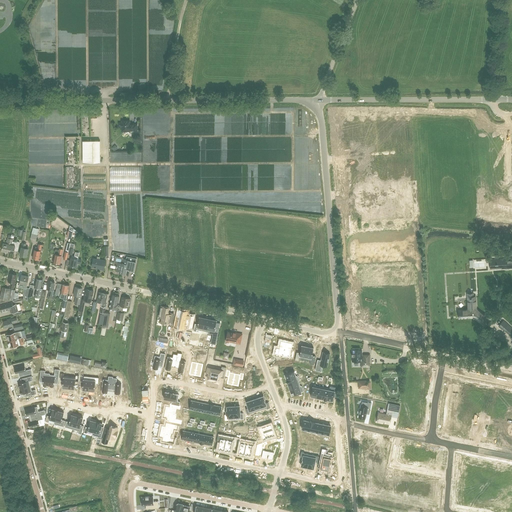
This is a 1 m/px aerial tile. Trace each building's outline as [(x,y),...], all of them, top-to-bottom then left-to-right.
[(119,127),(122,127),(122,131),(130,131),(130,130),(137,130),(137,123),(130,123),(130,120),(122,120),(122,122),(120,122),(119,123),(119,126),(119,127)] [(353,133),(350,133),(350,140),(352,140),(353,147),(362,146),(361,139),(364,139),(364,138),(366,138),(365,133),(364,133),(364,132),(357,133),(357,131),(352,132),(353,133)] [(83,162),(100,162),(100,140),(83,140),(83,162)] [(490,156),(484,156),(484,163),(494,162),(494,156),(499,156),(498,141),(489,141),(490,156)] [(376,148),(372,149),(372,156),(385,155),(384,149),(384,146),(376,147),(376,148)] [(137,173),(137,166),(110,166),(110,173),(111,173),(111,180),(138,180),(138,173),(137,173)] [(374,203),(356,205),(357,215),(361,215),(361,214),(363,214),(366,214),(370,213),(373,213),(377,213),(379,213),(378,203),(378,199),(389,198),(389,192),(368,194),(369,202),(374,201),(374,203)] [(33,227),(30,238),(36,240),(39,229),(33,227)] [(69,235),(78,236),(79,228),(70,227),(69,235)] [(5,251),(7,252),(8,248),(11,237),(11,235),(9,235),(8,236),(7,240),(6,243),(3,243),(2,250),(3,251),(4,252),(5,251)] [(28,248),(25,248),(26,243),(25,243),(25,242),(24,242),(24,243),(23,243),(20,255),(26,256),(28,248)] [(39,243),(37,248),(37,250),(34,249),(32,257),(39,259),(42,244),(39,243)] [(63,249),(61,248),(59,248),(59,250),(56,249),(55,250),(54,252),(55,253),(55,254),(53,262),(54,262),(54,263),(56,264),(56,263),(57,262),(60,263),(63,249)] [(76,267),(77,263),(80,264),(81,259),(78,259),(79,253),(75,252),(74,255),(74,256),(72,256),(70,265),(76,267)] [(126,270),(127,269),(128,270),(134,271),(136,258),(129,256),(128,260),(126,259),(123,259),(123,258),(115,256),(113,264),(116,265),(115,271),(120,272),(120,273),(126,274),(126,270)] [(104,270),(106,260),(99,259),(93,258),(91,267),(98,268),(98,267),(100,267),(99,269),(104,270)] [(496,267),(503,266),(503,267),(511,266),(511,258),(490,260),(490,262),(496,262),(496,264),(496,265),(496,267)] [(13,288),(16,275),(10,273),(8,281),(11,282),(10,287),(13,288)] [(20,283),(19,287),(24,288),(24,286),(26,286),(27,284),(28,276),(21,275),(20,283)] [(41,298),(41,294),(42,288),(41,288),(43,280),(36,278),(34,287),(36,287),(35,292),(35,296),(41,298)] [(66,299),(69,285),(62,284),(60,292),(63,293),(62,298),(66,299)] [(0,297),(7,299),(10,289),(2,287),(0,297)] [(81,295),(80,295),(82,288),(75,287),(73,295),(76,296),(75,303),(80,304),(81,295)] [(90,303),(90,301),(91,301),(93,290),(86,289),(84,299),(85,299),(86,300),(85,302),(90,303)] [(99,292),(97,301),(101,302),(102,303),(101,306),(105,307),(106,307),(106,303),(105,303),(107,293),(99,292)] [(119,304),(117,304),(119,296),(112,294),(109,309),(117,311),(119,304)] [(118,311),(118,312),(116,319),(122,320),(124,313),(122,312),(123,306),(128,307),(130,298),(122,296),(120,305),(119,305),(118,311)] [(482,320),(484,322),(487,318),(486,319),(485,317),(475,308),(476,306),(475,296),(473,297),(469,297),(468,298),(468,309),(467,310),(458,311),(459,314),(459,315),(459,318),(473,317),(475,318),(480,322),(482,320)] [(11,313),(18,311),(16,304),(13,305),(12,302),(0,304),(0,309),(1,312),(10,309),(11,313)] [(395,305),(389,305),(390,317),(395,316),(395,322),(399,321),(399,325),(405,325),(404,317),(406,317),(405,312),(399,312),(396,313),(395,305)] [(161,306),(159,316),(163,317),(162,322),(169,323),(169,324),(172,325),(174,315),(167,314),(169,307),(161,306)] [(179,310),(176,322),(184,324),(184,323),(187,324),(187,326),(191,327),(194,316),(189,315),(189,316),(186,315),(187,311),(179,310)] [(195,323),(193,330),(196,331),(197,329),(202,331),(205,318),(199,316),(198,324),(195,323)] [(12,322),(17,321),(16,318),(11,319),(11,318),(7,319),(7,320),(3,321),(5,327),(13,325),(12,322)] [(205,318),(202,331),(208,332),(207,333),(208,333),(211,319),(205,318)] [(211,319),(208,333),(208,332),(213,334),(211,343),(215,344),(216,344),(219,328),(215,327),(216,322),(217,320),(211,319)] [(68,323),(63,322),(60,337),(63,337),(65,331),(67,331),(68,323)] [(288,327),(286,332),(297,337),(300,332),(288,327)] [(8,338),(8,341),(22,338),(21,331),(15,333),(15,332),(7,335),(6,336),(6,339),(8,338)] [(240,344),(242,334),(234,333),(234,334),(228,332),(226,340),(230,340),(230,342),(234,343),(234,342),(236,342),(236,343),(240,344)] [(23,341),(22,338),(8,341),(9,344),(8,344),(9,347),(10,347),(18,345),(18,343),(23,341)] [(276,347),(275,353),(283,355),(286,342),(281,340),(279,348),(276,347)] [(286,342),(283,355),(293,357),(294,351),(291,351),(292,343),(286,342)] [(297,352),(295,360),(298,361),(299,358),(305,360),(308,346),(302,345),(300,353),(297,352)] [(308,346),(305,360),(310,361),(310,363),(314,364),(315,356),(312,355),(313,347),(308,346)] [(366,358),(362,358),(362,350),(352,350),(352,361),(362,361),(363,361),(363,366),(370,366),(370,356),(366,356),(366,358)] [(168,356),(165,368),(171,369),(171,368),(171,366),(175,367),(178,352),(177,354),(173,354),(173,357),(168,356)] [(178,352),(175,367),(178,368),(178,370),(177,371),(183,372),(186,361),(181,360),(182,353),(178,352)] [(153,362),(152,364),(153,365),(152,368),(158,369),(158,367),(159,365),(162,366),(165,354),(161,353),(160,356),(155,355),(154,362),(153,362)] [(328,366),(331,354),(323,353),(321,361),(318,360),(316,370),(322,371),(324,365),(328,366)] [(189,361),(187,368),(190,369),(189,374),(195,376),(197,363),(189,361)] [(370,366),(370,370),(379,370),(379,361),(376,361),(376,366),(370,366)] [(197,363),(195,376),(200,377),(201,372),(204,373),(206,365),(197,363)] [(24,365),(14,367),(15,373),(18,372),(19,376),(31,373),(30,368),(25,370),(24,365)] [(216,369),(213,381),(219,382),(220,375),(224,376),(226,367),(222,366),(221,370),(216,369)] [(416,370),(415,374),(417,374),(417,379),(416,379),(425,381),(425,380),(426,376),(426,375),(427,376),(426,376),(427,376),(428,372),(427,372),(426,372),(426,368),(427,368),(427,367),(426,367),(420,366),(419,366),(418,370),(416,370)] [(207,368),(206,372),(209,372),(208,378),(209,379),(212,380),(212,381),(213,381),(216,369),(208,367),(208,368),(207,368)] [(50,373),(48,386),(50,386),(54,386),(54,383),(58,383),(59,369),(55,369),(54,375),(50,374),(50,373)] [(41,370),(39,381),(43,382),(43,383),(43,385),(47,386),(48,386),(50,373),(45,373),(45,370),(41,370)] [(227,370),(225,376),(228,377),(227,384),(232,385),(235,374),(230,373),(230,371),(227,370)] [(294,371),(284,374),(286,379),(297,376),(297,375),(296,376),(294,371)] [(61,373),(60,379),(63,380),(62,387),(68,388),(70,376),(64,375),(64,374),(61,373)] [(235,374),(232,385),(235,386),(236,386),(238,386),(239,384),(239,379),(242,380),(244,374),(240,373),(240,375),(235,374)] [(70,376),(68,388),(74,389),(75,381),(78,381),(79,375),(76,375),(76,377),(70,376)] [(81,375),(80,381),(83,382),(83,386),(82,389),(88,390),(90,376),(81,375)] [(19,388),(29,386),(28,381),(33,380),(32,376),(21,378),(21,382),(18,383),(19,388)] [(90,376),(88,390),(94,391),(95,388),(95,383),(98,383),(99,377),(90,376)] [(103,379),(102,392),(107,392),(108,391),(108,389),(111,389),(113,376),(110,376),(108,376),(108,380),(103,379)] [(113,376),(111,389),(115,389),(114,392),(114,393),(120,394),(121,383),(121,379),(117,379),(117,378),(113,378),(113,376)] [(297,376),(286,379),(288,384),(299,381),(297,376)] [(299,381),(288,384),(290,390),(302,386),(302,385),(300,386),(299,381)] [(455,381),(453,391),(460,392),(459,396),(464,397),(466,387),(461,386),(462,382),(455,381)] [(406,384),(405,389),(413,390),(412,396),(409,395),(409,396),(422,398),(424,392),(417,391),(418,387),(406,384)] [(471,384),(469,396),(474,397),(473,401),(481,403),(483,391),(478,389),(479,386),(471,384)] [(30,390),(29,386),(19,388),(21,393),(24,392),(25,396),(36,393),(35,389),(30,390)] [(302,386),(290,390),(292,395),(303,391),(302,386)] [(329,388),(327,399),(332,400),(333,396),(336,396),(336,387),(330,386),(329,388)] [(485,394),(483,401),(487,401),(493,402),(496,389),(489,388),(488,394),(485,394)] [(496,389),(493,402),(499,403),(499,404),(503,405),(504,398),(501,397),(503,391),(496,389)] [(165,391),(164,398),(172,400),(171,403),(179,405),(180,401),(177,401),(179,394),(173,393),(173,392),(169,391),(169,392),(165,391)] [(263,396),(257,398),(261,409),(266,407),(267,408),(270,407),(268,402),(265,403),(265,402),(264,399),(263,396)] [(409,396),(408,403),(412,404),(413,403),(421,405),(422,398),(409,396)] [(257,398),(252,400),(256,411),(261,409),(257,398)] [(248,407),(245,408),(247,414),(256,411),(252,400),(246,402),(248,407)] [(365,418),(366,412),(369,412),(371,402),(367,402),(366,406),(361,405),(360,409),(359,409),(358,412),(359,412),(358,416),(365,418)] [(165,410),(164,411),(177,414),(176,414),(176,412),(177,409),(180,410),(181,405),(170,403),(169,407),(168,407),(165,406),(165,410)] [(379,413),(377,422),(382,423),(382,422),(389,423),(391,416),(391,412),(392,408),(399,410),(400,405),(393,404),(389,403),(387,411),(386,414),(379,413)] [(37,406),(25,409),(26,415),(30,414),(31,418),(45,414),(44,410),(38,411),(37,406)] [(226,414),(224,414),(225,420),(234,419),(233,406),(227,406),(227,411),(226,411),(226,414)] [(239,406),(233,406),(234,419),(243,419),(243,413),(240,413),(239,406)] [(399,419),(403,420),(402,425),(402,426),(407,427),(410,428),(413,428),(413,429),(419,431),(420,426),(418,426),(419,421),(413,419),(415,409),(411,408),(410,414),(406,413),(401,412),(399,419)] [(47,415),(46,421),(48,422),(54,424),(54,423),(58,410),(54,409),(52,409),(50,416),(47,415)] [(58,410),(54,423),(64,426),(65,420),(62,419),(64,412),(58,410)] [(164,413),(163,417),(166,417),(167,418),(166,421),(181,425),(182,420),(176,419),(177,414),(164,411),(164,413)] [(66,421),(65,426),(73,429),(77,416),(77,415),(73,413),(72,414),(71,414),(69,421),(66,421)] [(32,421),(28,422),(30,427),(39,425),(38,420),(43,419),(45,418),(45,414),(31,418),(32,421)] [(77,416),(73,429),(79,431),(78,433),(81,434),(84,426),(81,425),(83,417),(81,417),(77,416)] [(449,419),(448,427),(451,428),(450,431),(457,432),(459,421),(453,419),(449,419)] [(86,426),(84,432),(87,433),(88,430),(93,432),(92,434),(93,435),(96,421),(91,420),(89,427),(86,426)] [(96,421),(93,435),(101,437),(103,429),(100,429),(101,426),(102,423),(100,422),(96,421)] [(459,421),(457,432),(464,434),(464,431),(468,431),(469,423),(466,422),(459,421)] [(260,424),(258,424),(261,433),(273,429),(271,424),(265,426),(264,422),(260,424)] [(161,430),(160,431),(173,434),(174,429),(177,430),(177,425),(166,423),(165,426),(163,426),(161,426),(161,429),(161,430)] [(106,428),(103,439),(108,440),(109,437),(114,439),(115,436),(117,436),(118,431),(116,431),(118,427),(111,426),(110,429),(106,428)] [(491,428),(489,434),(492,435),(491,441),(497,442),(500,431),(494,430),(494,429),(491,428)] [(273,429),(261,433),(264,442),(270,440),(269,437),(274,435),(273,429)] [(160,433),(159,436),(161,437),(163,437),(162,441),(174,443),(176,443),(176,441),(174,440),(175,439),(170,438),(171,434),(173,434),(160,431),(160,433)] [(219,442),(218,449),(224,450),(227,437),(221,436),(218,435),(216,441),(219,442)] [(232,438),(227,437),(224,450),(230,451),(232,444),(235,445),(236,439),(232,438)] [(244,454),(247,441),(241,440),(238,439),(237,445),(240,446),(238,453),(244,454)] [(257,445),(255,455),(258,456),(259,456),(259,455),(261,456),(261,457),(265,458),(265,459),(268,459),(267,460),(268,460),(268,459),(270,459),(272,460),(273,456),(274,455),(276,448),(275,448),(274,452),(268,451),(264,450),(265,445),(267,444),(266,442),(270,440),(264,442),(257,445)] [(371,445),(370,451),(380,453),(381,450),(385,450),(386,450),(387,450),(387,446),(386,446),(387,443),(380,442),(380,441),(376,440),(376,441),(375,441),(374,446),(371,445)] [(247,441),(244,454),(251,455),(252,448),(255,449),(256,443),(253,442),(247,441)] [(322,448),(318,466),(321,467),(321,469),(321,470),(321,469),(328,470),(329,465),(331,458),(330,458),(331,454),(326,453),(327,449),(322,448)] [(301,451),(300,457),(303,458),(301,466),(307,467),(310,454),(304,453),(304,452),(301,451)] [(310,454),(307,467),(313,468),(315,461),(318,462),(319,456),(310,454)] [(374,462),(372,469),(374,470),(374,471),(379,472),(380,471),(381,471),(383,464),(381,464),(382,461),(376,460),(375,463),(374,462)] [(460,463),(458,475),(461,476),(462,473),(467,474),(470,462),(469,462),(464,461),(463,464),(460,463)] [(50,462),(40,465),(41,469),(41,468),(43,473),(44,473),(45,476),(53,474),(52,467),(50,462)] [(470,462),(467,474),(467,473),(473,474),(472,478),(476,479),(478,468),(475,467),(475,463),(470,462)] [(484,463),(481,475),(487,476),(490,464),(484,463)] [(494,465),(491,477),(497,478),(500,479),(502,473),(498,472),(500,466),(494,465)] [(503,476),(502,482),(511,484),(511,481),(511,469),(509,469),(509,470),(508,470),(506,477),(503,476)] [(57,476),(46,479),(48,487),(53,486),(54,488),(60,486),(57,476)] [(391,481),(390,490),(394,490),(394,489),(400,490),(403,477),(400,476),(400,477),(396,476),(395,482),(391,481)] [(379,478),(372,477),(373,485),(374,485),(376,485),(377,485),(376,490),(386,493),(388,484),(382,483),(383,481),(378,480),(379,478)] [(403,477),(400,490),(410,492),(411,485),(408,485),(409,478),(405,478),(405,477),(403,477)] [(413,484),(412,490),(421,492),(423,480),(417,478),(417,480),(416,484),(413,484)] [(428,481),(426,493),(432,494),(434,482),(433,482),(429,481),(428,481)] [(62,490),(54,492),(57,500),(60,499),(64,498),(69,497),(68,491),(75,489),(74,482),(61,486),(62,490)] [(457,488),(456,494),(459,495),(458,500),(458,502),(463,503),(464,503),(467,490),(457,488)] [(467,490),(464,503),(470,504),(472,498),(475,498),(476,492),(467,490)] [(141,497),(141,505),(142,505),(146,505),(150,504),(150,508),(159,508),(158,501),(154,501),(153,496),(141,497)] [(480,496),(478,508),(484,509),(486,497),(480,496)] [(496,499),(493,511),(497,511),(499,511),(500,506),(503,507),(505,501),(496,499)] [(172,510),(171,511),(181,511),(183,505),(183,504),(178,503),(178,504),(177,504),(176,510),(172,510)]
